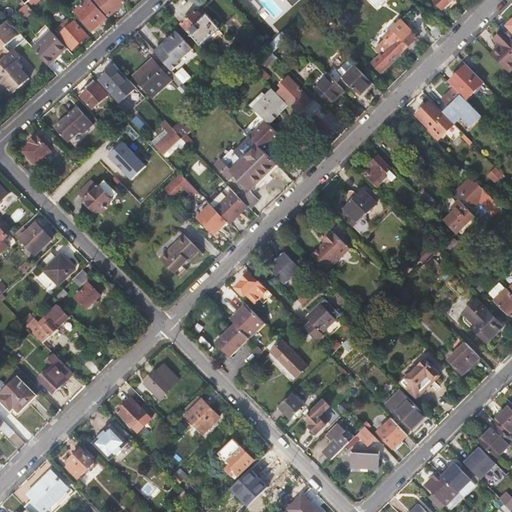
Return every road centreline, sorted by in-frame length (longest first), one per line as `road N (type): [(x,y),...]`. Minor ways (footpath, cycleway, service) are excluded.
road 1 (residential): [(165,324),(495,0)]
road 2 (residential): [(165,324),(348,511)]
road 3 (residential): [(0,156),(165,324)]
road 4 (residential): [(0,487),(165,324)]
road 5 (residential): [(156,0),(0,140)]
road 6 (residential): [(365,511),(511,367)]
